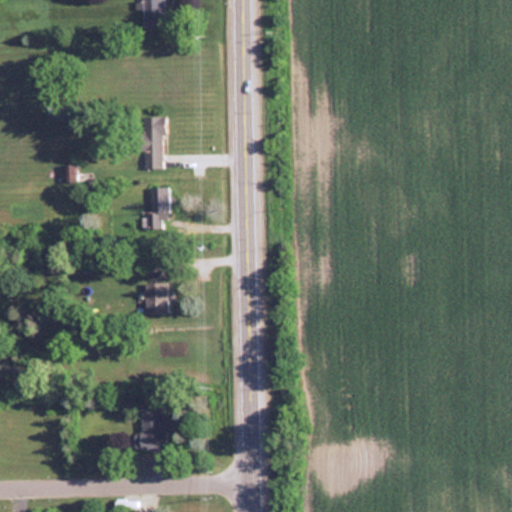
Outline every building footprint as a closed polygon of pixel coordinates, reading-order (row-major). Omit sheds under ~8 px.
[(140,0),(141,24),(162,24),(161,0),(140,0)] [(163,114),(141,114),(141,167),(163,167),(163,114)] [(64,164),(64,180),(75,180),(75,164),(64,164)] [(149,187),(149,226),(168,226),(168,187),(149,187)] [(143,282),(143,311),(164,311),(164,282),(143,282)] [(163,402),(139,402),(139,449),(163,449),(163,402)]
